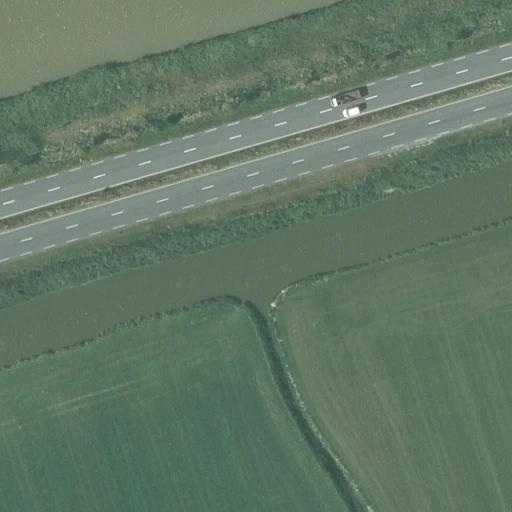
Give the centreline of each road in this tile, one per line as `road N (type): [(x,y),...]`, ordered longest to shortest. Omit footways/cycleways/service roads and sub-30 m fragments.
road 1 (primary): [(0,247),(511,99)]
road 2 (primary): [(511,56),(0,204)]
